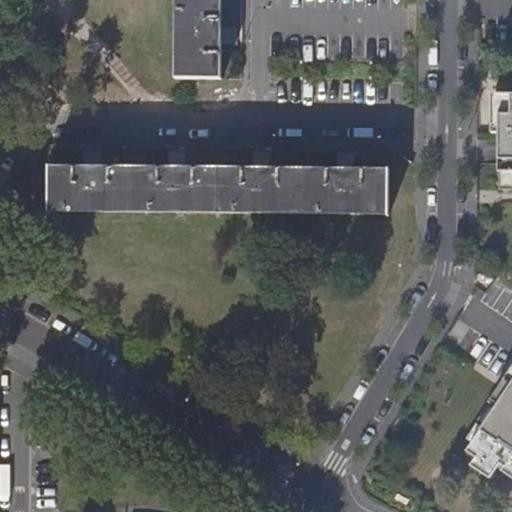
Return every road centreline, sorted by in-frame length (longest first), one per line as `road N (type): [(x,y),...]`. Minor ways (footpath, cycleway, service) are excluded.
road 1 (residential): [(317,501),(446,269),(448,0)]
road 2 (residential): [(29,328),(317,501)]
road 3 (unclassified): [(15,511),(15,376),(29,328)]
